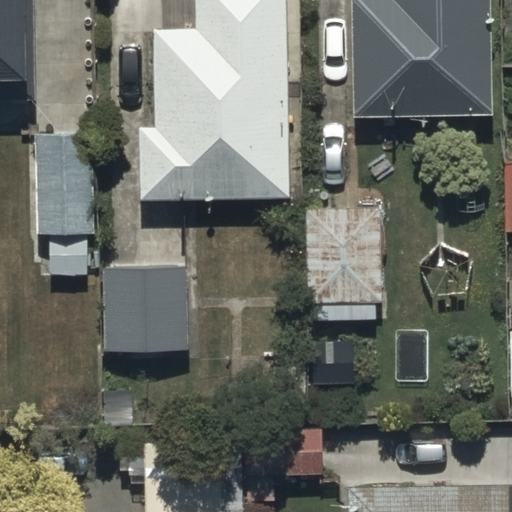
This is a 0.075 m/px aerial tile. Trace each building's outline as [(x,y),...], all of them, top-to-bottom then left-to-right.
[(0,0),(0,104),(13,105),(14,99),(36,100),(37,73),(29,73),(27,0),(0,0)] [(288,194),(283,0),(192,0),(193,24),(149,25),(152,126),(141,126),(143,198),(288,194)] [(491,114),(492,0),(352,0),(352,113),(491,114)] [(96,132),(36,131),(33,272),(88,272),(88,234),(94,234),(96,132)] [(310,303),(310,319),(375,318),(375,301),(380,301),(378,204),(300,206),(303,303),(310,303)] [(195,272),(109,272),(109,350),(195,350),(195,272)] [(322,429),(248,428),(248,501),(276,501),(277,472),(321,473),(322,429)] [(241,511),(242,440),(146,439),(145,511),(241,511)] [(511,511),(511,484),(344,487),(344,511),(511,511)]
